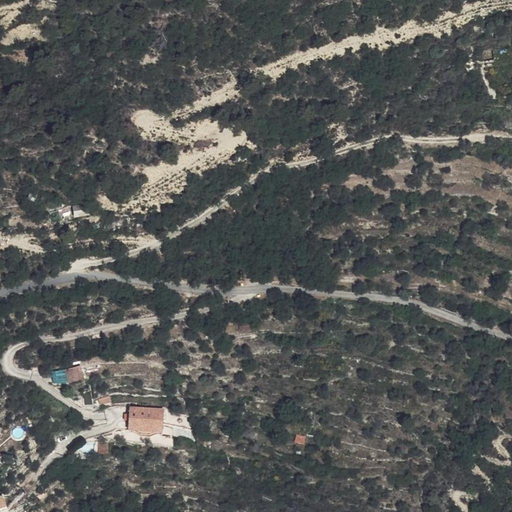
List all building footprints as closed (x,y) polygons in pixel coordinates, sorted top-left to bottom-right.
[(73,205),(74,217),(88,215),(87,204),(73,205)] [(126,225),(133,226),(133,218),(117,218),(116,230),(125,231),(126,225)] [(80,367),(65,371),(68,386),(84,381),(80,367)] [(109,397),(99,400),(101,407),(112,403),(109,397)] [(163,408),(128,407),(128,426),(133,426),(140,430),(150,430),(157,427),(162,427),(163,408)] [(305,438),(297,435),(295,443),(303,445),(305,438)]
